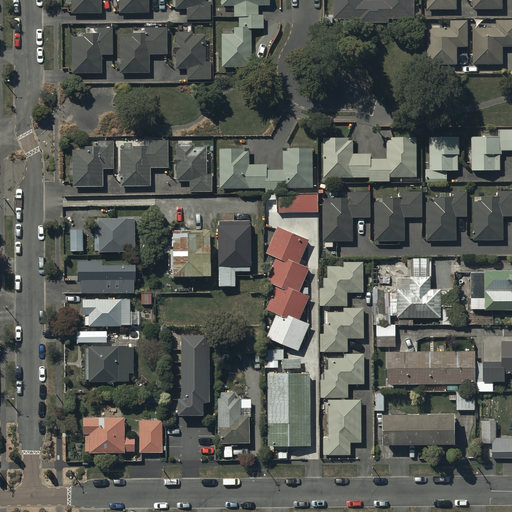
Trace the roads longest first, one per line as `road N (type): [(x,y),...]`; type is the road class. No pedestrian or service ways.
road 1 (residential): [(28,0),(23,125),(35,161),(32,495)]
road 2 (residential): [(511,492),(32,495)]
